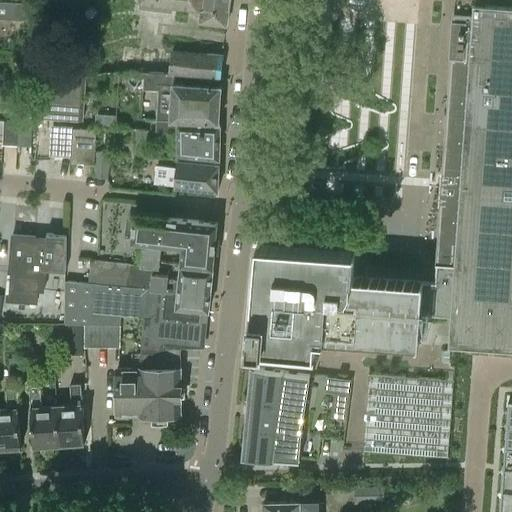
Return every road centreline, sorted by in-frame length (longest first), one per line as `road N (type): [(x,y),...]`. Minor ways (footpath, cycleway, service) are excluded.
road 1 (residential): [(261,0),(213,480)]
road 2 (residential): [(213,480),(0,490)]
road 3 (residential): [(471,511),(479,363),(511,365)]
